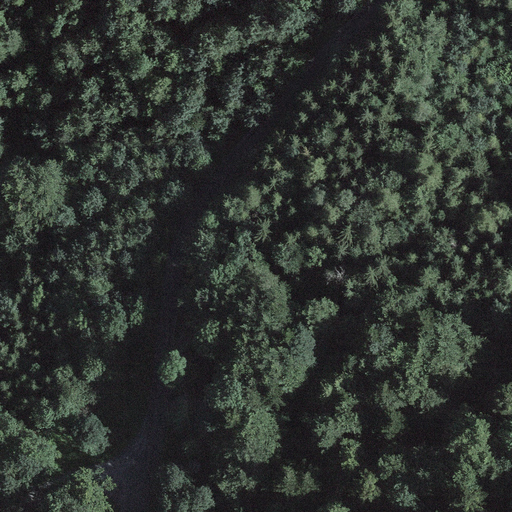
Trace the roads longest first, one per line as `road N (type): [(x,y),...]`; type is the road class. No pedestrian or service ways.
road 1 (unclassified): [(381,0),(319,59),(182,233),(141,475)]
road 2 (track): [(333,511),(511,333)]
road 3 (unclassified): [(141,475),(66,483),(12,511)]
